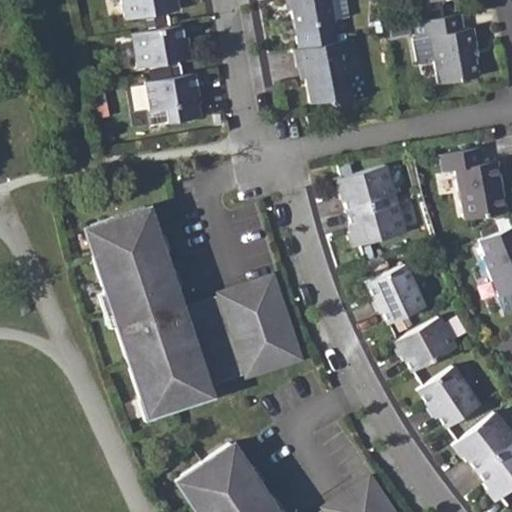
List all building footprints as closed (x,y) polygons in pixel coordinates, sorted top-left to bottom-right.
[(117,0),(120,19),(173,11),(171,0),(117,0)] [(327,0),(286,0),(296,48),(335,41),(327,0)] [(456,13),(410,22),(413,38),(424,36),(432,85),(473,77),(470,57),(474,56),(469,27),(458,28),(456,13)] [(176,25),(126,34),(132,67),(185,59),(182,39),(178,39),(176,25)] [(296,48),(292,49),(295,68),(300,67),(307,105),(322,102),(328,106),(351,102),(341,49),(352,47),(350,38),(335,41),(296,48)] [(188,73),(139,82),(143,111),(159,108),(162,124),(195,118),(193,103),(190,103),(187,88),(191,87),(188,73)] [(480,145),(438,153),(441,169),(453,167),(463,217),(504,209),(495,159),(483,160),(480,145)] [(342,197),(346,212),(393,199),(384,165),(333,178),(339,198),(342,197)] [(393,199),(346,212),(349,225),(346,226),(351,247),(402,234),(393,199)] [(144,207),(89,225),(98,253),(90,256),(138,400),(144,398),(150,414),(188,401),(186,393),(204,387),(183,324),(176,327),(170,310),(177,307),(144,207)] [(511,224),(476,239),(481,252),(478,253),(494,295),(511,287),(511,224)] [(381,310),(386,322),(422,306),(402,264),(363,281),(377,311),(381,310)] [(270,275),(216,293),(244,375),(298,358),(270,275)] [(401,354),(409,369),(452,345),(436,314),(389,339),(398,356),(401,354)] [(435,414),(442,426),(476,403),(451,362),(415,386),(432,416),(435,414)] [(463,455),(472,469),(511,440),(490,412),(448,443),(458,458),(463,455)] [(511,441),(511,440),(472,469),(480,480),(478,481),(491,501),(511,485),(511,441)] [(274,511),(229,443),(181,476),(197,501),(190,506),(194,511),(274,511)] [(392,511),(369,476),(321,507),(324,511),(392,511)]
